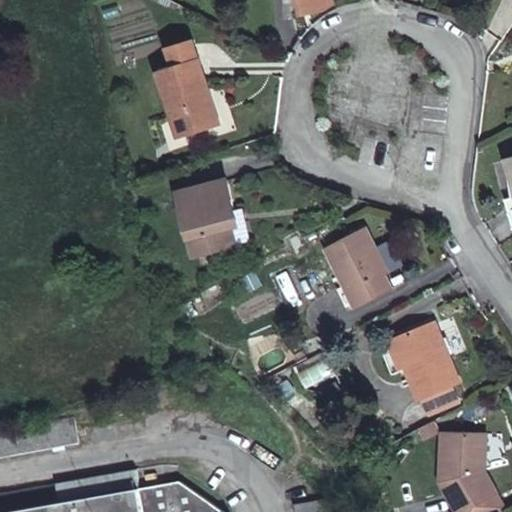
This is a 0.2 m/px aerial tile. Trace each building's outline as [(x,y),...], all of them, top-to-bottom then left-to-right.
[(298,0),(302,17),(324,12),(334,7),(332,0),(298,0)] [(158,74),(178,137),(217,124),(192,43),(168,50),(173,70),(158,74)] [(196,256),(236,245),(231,227),(238,225),(234,211),(226,181),(179,194),(196,256)] [(231,227),(236,245),(252,240),(244,209),(234,211),(238,225),(231,227)] [(346,283),(358,305),(393,286),(376,253),(379,251),(366,227),(327,248),(346,283)] [(349,310),(358,305),(346,283),(336,288),(349,310)] [(434,324),(395,340),(406,368),(419,400),(458,384),(434,324)] [(406,368),(395,340),(388,342),(399,370),(406,368)] [(262,368),(284,363),(281,349),(259,355),(262,368)] [(14,428),(0,430),(0,456),(72,445),(68,419),(14,428)] [(502,511),(483,477),(480,431),(445,434),(446,455),(438,455),(439,472),(447,472),(447,481),(440,484),(455,511),(502,511)] [(446,455),(445,434),(436,434),(438,455),(446,455)] [(145,511),(141,490),(138,471),(57,484),(61,503),(0,511),(145,511)] [(182,483),(141,490),(145,511),(224,511),(225,511),(182,483)] [(294,507),(294,511),(323,511),(322,501),(294,507)]
